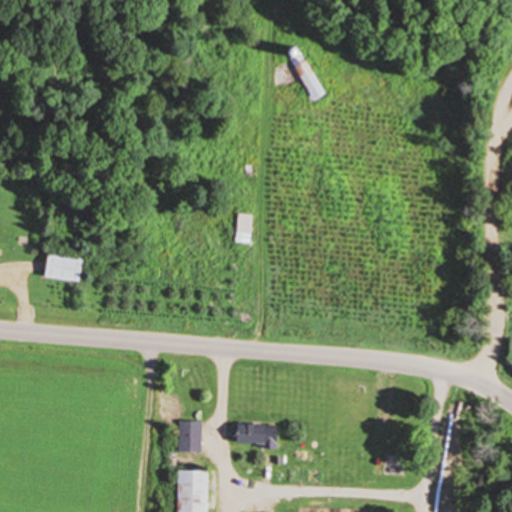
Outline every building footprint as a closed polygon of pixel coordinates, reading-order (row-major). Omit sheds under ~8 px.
[(330,95),(305,46),(292,53),(316,102),(330,95)] [(255,244),(256,214),(241,214),(240,243),(255,244)] [(88,258),(53,253),(49,278),(85,283),(88,258)] [(204,422),(181,422),(181,453),(204,453),(204,422)] [(282,425),(239,424),(239,444),(281,445),(282,425)] [(211,511),(211,471),(180,471),(179,511),(211,511)]
